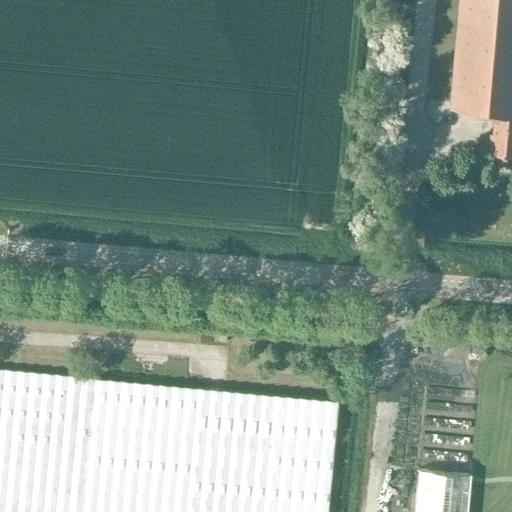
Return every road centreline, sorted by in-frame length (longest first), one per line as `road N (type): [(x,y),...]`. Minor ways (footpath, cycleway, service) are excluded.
road 1 (tertiary): [(511,291),(0,246)]
road 2 (unknown): [(399,281),(422,0)]
